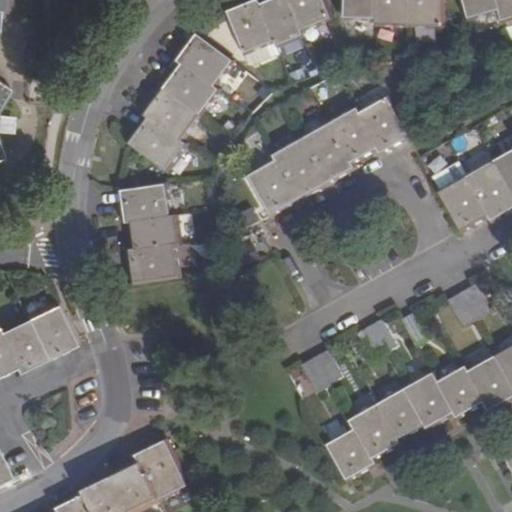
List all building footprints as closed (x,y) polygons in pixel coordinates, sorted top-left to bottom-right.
[(0,0),(0,37),(10,39),(13,15),(18,15),(19,0),(0,0)] [(250,55),(278,44),(261,0),(260,0),(234,11),(250,55)] [(306,40),(303,33),(289,0),(261,0),(278,44),(281,50),(306,40)] [(289,0),(303,33),(333,21),(324,0),(289,0)] [(348,0),(348,21),(379,22),(379,0),(348,0)] [(378,28),(409,29),(409,0),(379,0),(379,22),(378,28)] [(441,30),(442,0),(409,0),(409,29),(441,30)] [(464,0),(470,22),(502,12),(498,0),(464,0)] [(505,22),(511,20),(511,0),(498,0),(502,12),(505,22)] [(216,88),(235,62),(199,36),(180,60),(185,64),(216,88)] [(0,169),(15,164),(6,138),(7,136),(9,121),(9,119),(25,96),(5,82),(8,59),(0,57),(0,169)] [(220,91),(216,88),(185,64),(166,89),(201,117),(220,91)] [(183,142),(201,117),(166,89),(148,114),(151,117),(183,142)] [(382,154),(409,140),(386,98),(359,114),(380,151),(382,154)] [(359,114),(332,130),(352,167),(380,151),(359,114)] [(189,146),(183,142),(151,117),(133,143),(169,170),(189,146)] [(23,139),(25,123),(9,121),(7,136),(23,139)] [(332,130),(305,145),(327,186),(354,170),(352,167),(332,130)] [(327,186),(305,145),(277,160),(280,165),(299,202),(327,186)] [(511,152),(494,163),(511,195),(511,152)] [(458,162),(430,178),(439,194),(468,178),(458,162)] [(468,178),(488,215),(490,218),(493,223),(511,212),(511,195),(494,163),(468,178)] [(253,180),(272,217),(299,202),(280,165),(253,180)] [(468,178),(439,194),(460,231),(488,215),(468,178)] [(122,193),(126,224),(174,217),(169,186),(122,193)] [(174,217),(126,224),(130,251),(177,245),(184,244),(180,216),(174,217)] [(177,245),(130,251),(135,283),(173,277),(181,276),(177,245)] [(474,288),(461,295),(476,321),(478,324),(491,317),(474,288)] [(461,295),(444,304),(459,330),(476,321),(461,295)] [(54,306),(26,319),(47,362),(74,348),(54,306)] [(428,342),(445,332),(433,311),(430,307),(414,315),(428,342)] [(47,362),(26,319),(0,331),(0,336),(16,370),(19,375),(47,362)] [(371,328),(386,354),(398,346),(383,321),(371,328)] [(372,362),(386,354),(371,328),(356,336),(372,362)] [(0,377),(16,370),(0,336),(0,377)] [(511,350),(497,359),(511,384),(511,350)] [(344,379),(329,352),(317,359),(332,386),(344,379)] [(332,387),(332,386),(317,359),(301,368),(316,395),(332,387)] [(470,375),(487,405),(492,413),(511,401),(511,384),(497,359),(470,375)] [(460,420),(487,405),(470,375),(466,368),(439,384),(456,415),(460,420)] [(291,375),(295,381),(302,378),(298,371),(291,375)] [(407,390),(428,426),(430,430),(456,415),(439,384),(433,374),(407,390)] [(407,390),(378,406),(399,443),(428,426),(407,390)] [(356,429),(374,461),(401,446),(399,443),(378,406),(352,422),(356,429)] [(356,429),(329,445),(349,482),(377,466),(374,461),(356,429)] [(190,490),(167,442),(140,456),(142,462),(162,503),(190,490)] [(0,483),(11,479),(0,456),(0,483)] [(142,462),(114,476),(131,511),(142,511),(162,503),(142,462)] [(131,511),(114,476),(87,489),(89,494),(97,511),(131,511)] [(97,511),(89,494),(61,508),(62,511),(97,511)]
